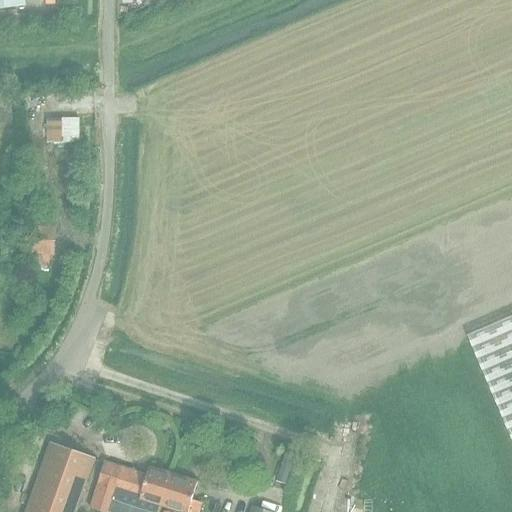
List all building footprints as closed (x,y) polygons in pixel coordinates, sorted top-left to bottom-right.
[(25,0),(0,0),(0,8),(26,5),(25,0)] [(54,254),(55,226),(32,225),(30,252),(54,254)] [(511,315),(467,335),(511,442),(511,315)] [(77,511),(97,456),(50,439),(24,511),(77,511)] [(160,505),(170,473),(150,467),(148,474),(105,461),(95,486),(96,486),(89,509),(98,511),(109,511),(113,500),(150,511),(158,511),(160,506),(160,505)] [(160,505),(160,506),(179,511),(198,511),(201,502),(191,499),(196,481),(170,473),(160,505)]
